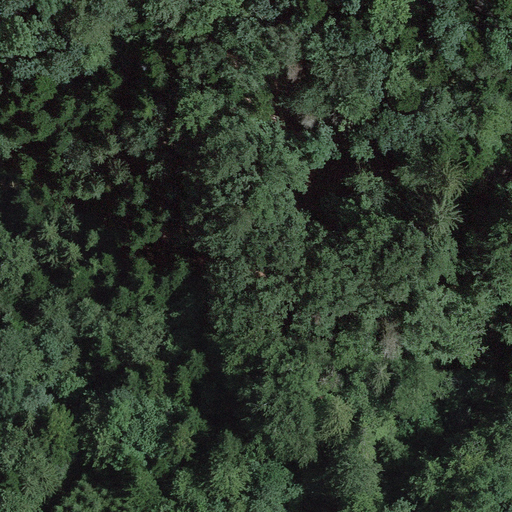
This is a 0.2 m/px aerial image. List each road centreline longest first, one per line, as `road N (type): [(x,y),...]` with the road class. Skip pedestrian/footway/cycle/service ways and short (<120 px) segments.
road 1 (track): [(84,406),(293,446),(332,447),(378,434),(457,341),(475,283),(476,203),(493,169),(511,164)]
road 2 (track): [(0,211),(76,354),(84,406)]
